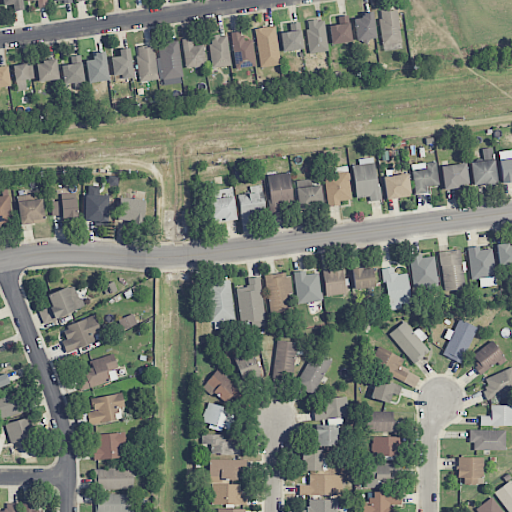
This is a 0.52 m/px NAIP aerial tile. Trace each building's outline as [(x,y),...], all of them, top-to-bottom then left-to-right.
[(2,0),(3,6),(13,5),(13,11),(23,10),(22,0),(2,0)] [(400,44),(398,10),(380,12),(381,45),(400,44)] [(354,19),(356,41),(376,39),(373,11),(362,12),(362,18),(354,19)] [(329,24),(330,44),(351,43),(349,15),(336,16),(337,24),(329,24)] [(327,52),(324,19),(306,21),(309,53),(327,52)] [(281,32),(282,51),(302,50),(301,22),(289,23),(290,31),(281,32)] [(281,65),(274,26),(254,29),(261,68),(281,65)] [(255,67),(253,40),(243,41),(242,32),(232,32),(233,68),(255,67)] [(210,36),(211,67),(229,66),(227,35),(210,36)] [(185,68),(205,66),(203,45),(192,46),(192,39),(182,39),(185,68)] [(178,42),(156,44),(160,80),(164,79),(165,85),(183,83),(178,42)] [(137,47),(138,81),(156,80),(155,46),(137,47)] [(133,77),(130,48),(119,49),(120,56),(111,57),(113,79),(133,77)] [(85,61),(88,84),(109,81),(105,51),(93,53),(94,59),(85,61)] [(84,82),(81,55),(70,56),(71,65),(62,65),(64,84),(84,82)] [(38,82),(58,80),(57,60),(36,62),(38,82)] [(25,80),(34,79),(32,63),(13,66),(16,91),(26,90),(25,80)] [(0,87),(10,86),(8,67),(0,67),(0,87)] [(492,160),(492,149),(482,149),(483,160),(492,160)] [(502,184),(511,182),(511,158),(498,160),(502,184)] [(379,200),(375,160),(352,162),(356,198),(369,197),(369,201),(379,200)] [(471,162),(472,185),(496,184),(495,161),(471,162)] [(411,164),(414,194),(427,193),(426,187),(438,186),(436,162),(411,164)] [(443,189),(467,188),(466,164),(442,165),(443,189)] [(328,207),(340,205),(339,201),(351,199),(348,169),(323,172),(328,207)] [(293,209),(290,173),(268,175),(272,211),(293,209)] [(385,198),(409,196),(408,174),(384,176),(385,198)] [(107,225),(108,195),(99,195),(100,186),(86,186),(85,221),(94,221),(94,225),(107,225)] [(0,229),(2,229),(2,224),(12,223),(8,190),(1,191),(2,196),(0,196),(0,229)] [(264,212),(261,191),(237,195),(241,223),(254,221),(253,214),(264,212)] [(235,221),(234,198),(210,198),(210,221),(235,221)] [(143,222),(144,199),(118,199),(117,221),(143,222)] [(18,202),(20,224),(44,222),(42,200),(18,202)] [(76,217),(77,201),(51,200),(51,217),(76,217)] [(511,266),(511,243),(496,246),(498,268),(511,266)] [(470,280),(479,279),(480,287),(496,286),(492,249),(479,250),(478,247),(467,248),(470,280)] [(440,251),(442,290),(463,290),(461,250),(440,251)] [(434,256),(422,258),(422,254),(410,256),(413,288),(437,285),(434,256)] [(375,287),(372,267),(352,270),(355,290),(375,287)] [(346,294),(342,268),(322,271),(326,297),(346,294)] [(408,274),(395,275),(395,268),(384,269),(387,310),(401,309),(400,305),(410,304),(408,274)] [(321,302),(318,273),(305,275),(305,271),(294,272),(297,304),(321,302)] [(292,299),(288,272),(266,275),(271,313),(288,311),(286,299),(292,299)] [(236,288),(240,323),(252,322),(252,327),(265,325),(260,277),(248,278),(249,287),(236,288)] [(211,329),(235,327),(230,280),(206,282),(211,329)] [(46,294),(53,318),(83,309),(76,285),(46,294)] [(137,324),(132,314),(119,320),(123,330),(137,324)] [(101,333),(94,315),(63,327),(67,339),(62,341),(66,353),(96,342),(93,336),(101,333)] [(448,340),(442,356),(463,363),(476,326),(458,320),(454,331),(447,329),(444,338),(448,340)] [(421,342),(427,337),(418,328),(414,332),(403,321),(388,335),(415,364),(429,351),(421,342)] [(295,342),(275,341),(274,379),(293,379),(295,342)] [(474,366),(479,374),(504,358),(493,341),(472,354),(478,363),(474,366)] [(401,366),(404,359),(379,347),(370,366),(405,382),(410,370),(401,366)] [(233,355),(246,387),(263,380),(251,348),(233,355)] [(330,359),(312,351),(296,387),(315,395),(330,359)] [(117,380),(116,376),(111,377),(109,371),(118,368),(113,354),(90,361),(93,371),(76,376),(80,391),(117,380)] [(488,399),(500,396),(511,392),(511,369),(482,378),(488,399)] [(232,408),(244,393),(216,370),(204,385),(232,408)] [(0,387),(10,384),(6,373),(0,375),(0,387)] [(398,396),(402,386),(376,378),(370,398),(388,404),(392,394),(398,396)] [(20,393),(0,397),(0,418),(24,413),(20,393)] [(90,425),(116,420),(114,411),(125,409),(122,393),(90,399),(93,412),(88,413),(90,425)] [(322,399),(323,410),(314,411),(314,419),(348,417),(346,397),(322,399)] [(201,425),(230,432),(235,410),(207,403),(201,425)] [(511,426),(511,405),(490,405),(490,416),(480,416),(480,426),(511,426)] [(393,412),(366,412),(366,432),(400,431),(400,422),(393,422),(393,412)] [(11,444),(35,437),(29,417),(5,424),(11,444)] [(315,446),(337,447),(338,426),(315,425),(315,446)] [(505,430),(469,431),(469,443),(473,443),(473,451),(506,450),(505,430)] [(120,443),(126,443),(125,433),(93,434),(94,459),(121,458),(120,443)] [(222,442),(222,435),(202,434),(201,444),(212,445),(211,454),(238,455),(239,443),(222,442)] [(393,457),(394,450),(400,450),(400,437),(372,436),(372,456),(393,457)] [(323,450),(302,449),(302,470),(322,471),(323,450)] [(457,478),(464,478),(464,484),(483,485),(483,458),(458,457),(457,478)] [(244,460),(209,459),(209,480),(238,481),(238,471),(244,471),(244,460)] [(400,464),(366,463),(365,485),(400,485),(400,464)] [(133,489),(133,469),(117,469),(117,464),(107,464),(107,469),(95,469),(96,490),(133,489)] [(309,486),(299,486),(299,495),(339,496),(339,475),(309,475),(309,486)] [(507,511),(511,511),(511,479),(494,492),(507,511)] [(211,504),(247,505),(247,492),(239,492),(240,485),(212,484),(211,504)] [(362,500),(362,511),(394,511),(394,505),(397,505),(397,492),(373,492),(374,500),(362,500)] [(95,511),(134,511),(135,495),(96,494),(95,511)] [(477,511),(502,511),(491,497),(476,509),(477,511)] [(336,511),(337,500),(308,499),(308,510),(299,510),(299,511),(336,511)] [(0,511),(18,511),(18,504),(5,503),(5,511),(0,510),(0,511)] [(42,511),(33,511),(33,504),(23,503),(22,511),(42,511)]
